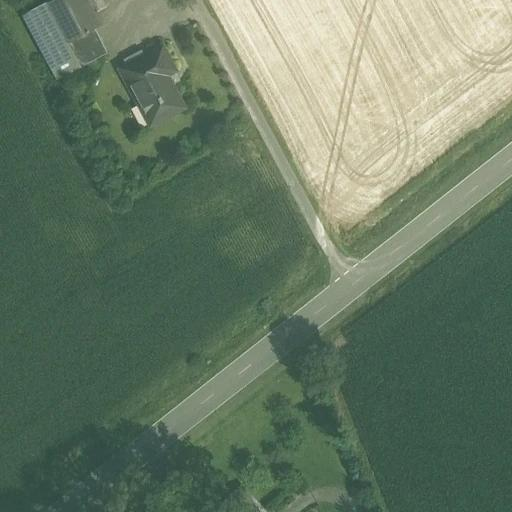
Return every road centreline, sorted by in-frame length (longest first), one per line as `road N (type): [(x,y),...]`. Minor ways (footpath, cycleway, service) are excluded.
road 1 (tertiary): [(511,157),(65,511)]
road 2 (track): [(351,284),(193,0)]
